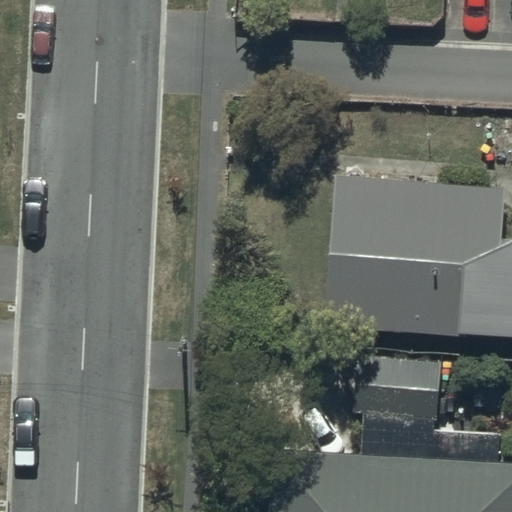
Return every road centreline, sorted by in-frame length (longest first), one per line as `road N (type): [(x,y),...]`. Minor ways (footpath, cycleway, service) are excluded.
road 1 (residential): [(96,52),(74,511)]
road 2 (residential): [(511,75),(96,52)]
